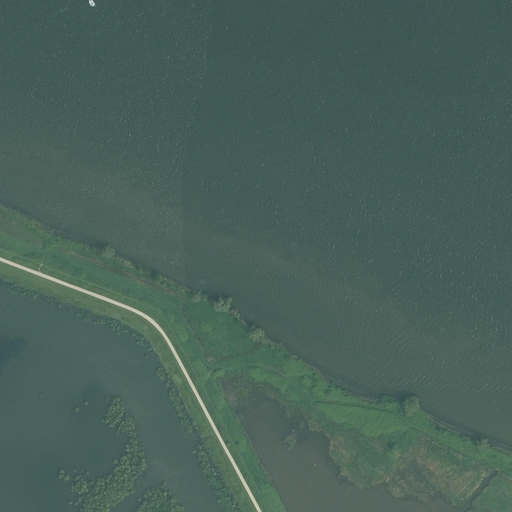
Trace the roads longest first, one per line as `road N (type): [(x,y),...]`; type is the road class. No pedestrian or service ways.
road 1 (track): [(192,386),(149,318),(37,273)]
road 2 (track): [(259,511),(192,386)]
